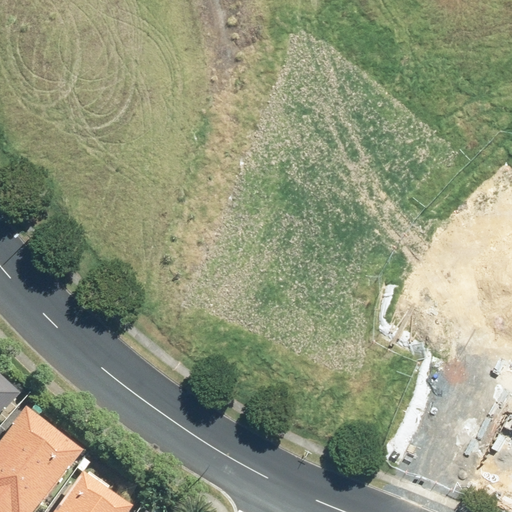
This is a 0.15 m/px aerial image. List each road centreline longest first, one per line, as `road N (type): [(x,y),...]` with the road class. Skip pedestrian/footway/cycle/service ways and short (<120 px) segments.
road 1 (tertiary): [(290,488),(142,399),(31,301),(0,263)]
road 2 (track): [(219,0),(239,124),(227,205),(196,270)]
